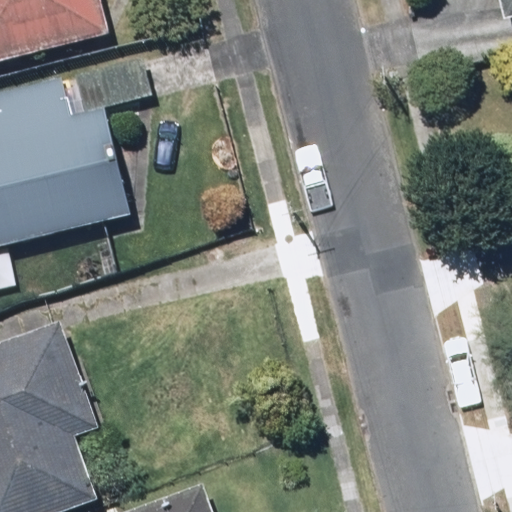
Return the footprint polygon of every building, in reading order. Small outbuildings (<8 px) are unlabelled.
[(0,0),(0,66),(109,38),(98,0),(0,0)] [(511,26),(511,0),(497,0),(504,28),(511,26)] [(71,82),(81,120),(94,117),(157,100),(147,62),(71,82)] [(0,251),(121,220),(94,117),(81,120),(67,124),(57,86),(0,100),(0,251)] [(0,350),(0,511),(77,511),(95,506),(73,445),(95,437),(56,330),(0,350)] [(209,511),(203,492),(144,511),(209,511)]
